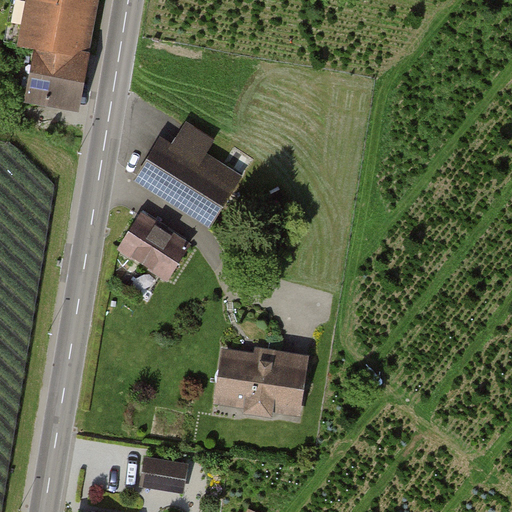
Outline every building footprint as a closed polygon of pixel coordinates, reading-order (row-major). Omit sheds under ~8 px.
[(94,62),(102,0),(34,0),(27,53),(94,62)] [(94,62),(27,53),(20,109),(86,117),(94,62)] [(240,174),(162,129),(132,180),(210,225),(240,174)] [(196,241),(142,209),(119,248),(173,280),(196,241)] [(304,363),(228,355),(223,409),(299,417),(304,363)] [(171,453),(145,449),(140,484),(165,488),(171,453)] [(172,455),(173,488),(189,488),(188,455),(172,455)]
